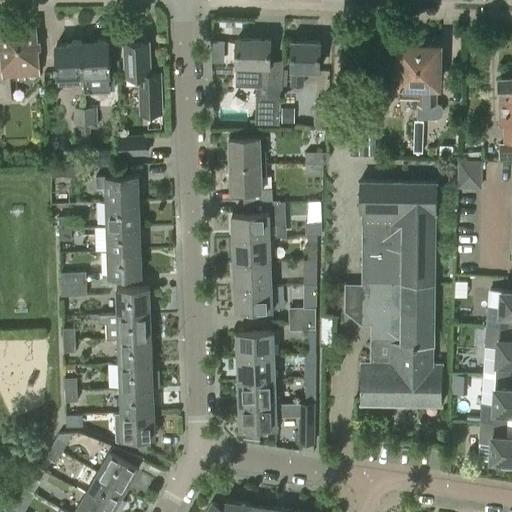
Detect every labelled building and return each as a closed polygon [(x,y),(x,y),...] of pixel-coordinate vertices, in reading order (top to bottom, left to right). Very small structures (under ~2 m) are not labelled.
[(9,76),(40,74),(36,24),(0,27),(0,40),(2,67),(0,67),(0,100),(11,100),(9,76)] [(83,42),(85,93),(112,92),(110,41),(107,41),(107,39),(99,40),(99,41),(83,42)] [(238,39),(237,63),(236,86),(260,87),(260,94),(282,95),(283,61),(270,60),(271,40),(238,39)] [(85,93),(83,42),(81,42),(81,40),(72,41),(72,42),(56,42),(59,85),(84,84),(84,93),(85,93)] [(127,75),(139,74),(141,115),(164,114),(163,73),(151,74),(149,40),(126,41),(127,75)] [(223,61),(224,40),(210,40),(211,61),(223,61)] [(320,69),(321,42),(293,41),(292,68),(292,69),(292,84),(304,85),(305,69),(320,69)] [(418,97),(418,103),(418,118),(438,118),(440,118),(442,116),(444,113),(444,110),(444,108),(443,106),(442,104),(440,103),(437,103),(438,85),(439,85),(440,46),(401,45),(400,84),(401,84),(400,97),(418,97)] [(501,159),(511,159),(511,76),(501,77),(501,125),(506,125),(506,142),(502,142),(501,159)] [(329,103),(314,103),(314,125),(329,125),(329,103)] [(86,124),(85,107),(75,107),(76,124),(86,124)] [(86,124),(98,124),(97,107),(85,107),(86,124)] [(424,119),(414,119),(413,151),(423,152),(424,119)] [(376,156),(376,132),(350,132),(350,155),(376,156)] [(121,156),(149,154),(148,133),(120,135),(121,156)] [(231,164),(266,163),(266,150),(261,150),(260,136),(229,138),(231,164)] [(100,163),(100,151),(88,151),(88,163),(100,163)] [(307,162),(327,162),(330,155),(330,151),(307,152),(307,162)] [(481,186),(481,160),(459,159),(459,185),(481,186)] [(327,162),(307,162),(307,175),(323,175),(324,163),(326,163),(327,162)] [(52,176),(78,176),(78,164),(53,163),(52,176)] [(267,173),(266,163),(231,164),(232,190),(244,189),(245,200),(273,200),(273,188),(263,189),(262,174),(267,173)] [(97,188),(107,187),(107,202),(139,201),(138,175),(97,177),(97,188)] [(391,281),(433,282),(434,211),(437,211),(438,181),(360,180),(360,210),(363,210),(362,222),(379,222),(379,234),(392,234),(391,281)] [(233,237),(270,236),(270,222),(282,222),(281,200),(273,201),(273,200),(245,200),(245,213),(232,213),(233,237)] [(139,201),(107,202),(108,226),(140,225),(139,201)] [(72,227),(72,215),(60,216),(60,228),(72,227)] [(321,220),(305,221),(306,234),(322,234),(321,220)] [(140,225),(108,226),(109,251),(141,249),(140,225)] [(60,228),(61,240),(73,239),(72,227),(60,228)] [(305,260),(318,259),(319,235),(309,235),(308,259),(305,259),(305,260)] [(234,262),(272,261),(270,236),(233,237),(234,262)] [(111,276),(143,275),(141,249),(109,251),(111,276)] [(304,283),(318,283),(318,259),(305,260),(304,283)] [(235,286),(272,284),(272,261),(234,262),(235,286)] [(88,283),(87,271),(62,272),(62,283),(88,283)] [(433,282),(391,281),(390,354),(371,354),(371,361),(362,361),(361,402),(442,403),(442,363),(432,363),(433,282)] [(62,283),(62,296),(88,295),(88,283),(62,283)] [(272,284),(235,286),(236,311),(274,309),(272,284)] [(118,288),(119,313),(152,312),(151,286),(118,288)] [(488,325),(511,326),(511,289),(490,288),(488,325)] [(312,318),(315,318),(317,318),(317,307),(308,307),(291,308),(291,318),(312,318)] [(119,313),(100,314),(100,323),(108,323),(108,338),(153,337),(152,312),(119,313)] [(317,318),(315,318),(312,318),(291,318),(292,330),(308,329),(307,353),(317,353),(317,318)] [(511,331),(511,326),(488,325),(485,373),(509,375),(510,363),(511,362),(511,338),(511,331)] [(64,340),(76,340),(76,328),(64,328),(64,340)] [(238,355),(275,354),(274,330),(237,332),(238,355)] [(153,337),(108,338),(108,339),(120,338),(121,363),(154,362),(153,337)] [(76,340),(64,340),(65,352),(77,351),(76,340)] [(307,377),(317,377),(317,353),(307,353),(307,377)] [(239,379),(276,378),(275,354),(238,355),(239,379)] [(154,362),(121,363),(122,387),(161,386),(160,370),(154,370),(154,362)] [(509,375),(485,373),(481,421),(506,423),(507,411),(511,411),(511,386),(508,387),(509,375)] [(66,389),(78,389),(78,377),(66,378),(66,389)] [(307,401),(317,401),(317,377),(307,377),(307,401)] [(240,403),(277,402),(276,378),(239,379),(240,403)] [(161,386),(122,387),(123,412),(156,411),(155,386),(161,386)] [(78,389),(66,389),(67,401),(79,401),(78,389)] [(317,401),(307,401),(307,402),(300,402),(300,443),(315,443),(316,401),(317,401)] [(277,402),(240,403),(241,429),(278,427),(277,402)] [(157,437),(156,411),(123,412),(124,438),(157,437)] [(67,415),(67,426),(80,425),(79,414),(67,415)] [(506,423),(481,421),(479,458),(504,459),(503,466),(511,466),(511,435),(505,435),(506,423)] [(53,444),(64,450),(74,432),(60,433),(53,444)] [(64,450),(53,444),(47,456),(58,461),(64,450)] [(100,471),(129,487),(141,465),(113,449),(100,471)] [(129,487),(100,471),(96,479),(86,473),(78,487),(116,509),(129,487)] [(23,485),(33,491),(39,482),(29,476),(23,485)] [(114,511),(116,509),(78,487),(78,489),(87,494),(76,511),(114,511)] [(248,511),(250,502),(226,499),(225,509),(213,503),(208,511),(248,511)] [(272,511),(274,506),(250,502),(248,511),(272,511)]
